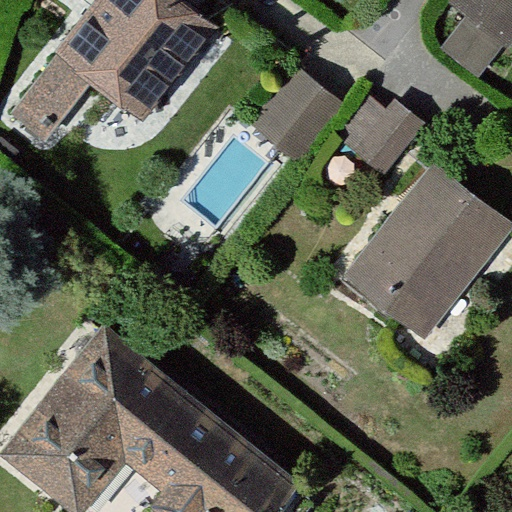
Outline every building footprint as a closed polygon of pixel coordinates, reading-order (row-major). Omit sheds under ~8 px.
[(202,28),(163,0),(89,0),(50,55),(137,118),(202,28)] [(511,0),(462,0),(468,4),(445,39),(493,70),(511,40),(511,0)] [(300,150),(344,91),(300,59),(257,119),(300,150)] [(387,166),(428,123),(383,81),(342,123),(387,166)] [(506,220),(423,157),(336,272),(419,334),(506,220)] [(271,511),(299,478),(94,314),(0,430),(0,456),(67,510),(122,442),(208,511),(271,511)]
